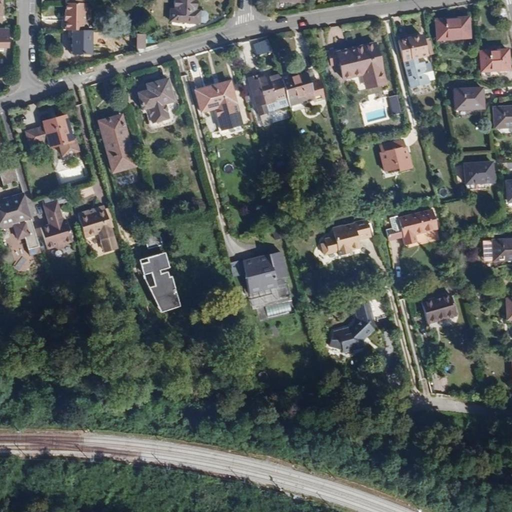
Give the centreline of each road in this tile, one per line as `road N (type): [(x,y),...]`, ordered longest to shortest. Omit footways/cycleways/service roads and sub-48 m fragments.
road 1 (residential): [(27,93),(243,30)]
road 2 (residential): [(243,30),(422,0)]
road 3 (residential): [(511,413),(390,397)]
